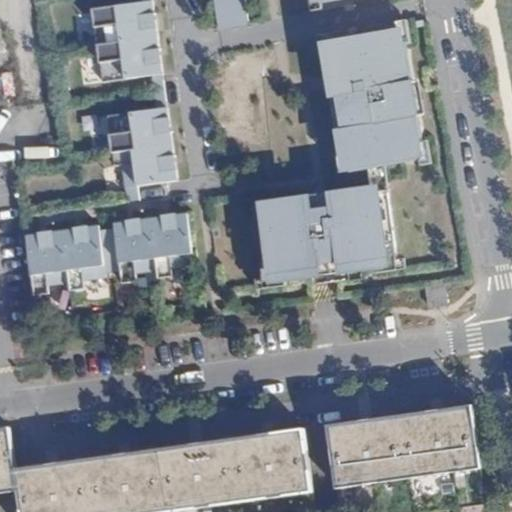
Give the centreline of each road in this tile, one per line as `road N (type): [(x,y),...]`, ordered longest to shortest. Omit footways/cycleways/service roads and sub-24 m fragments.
road 1 (residential): [(511,337),(0,406)]
road 2 (residential): [(457,0),(511,318)]
